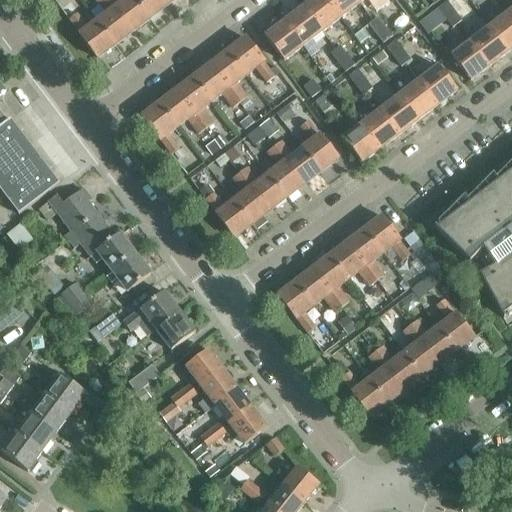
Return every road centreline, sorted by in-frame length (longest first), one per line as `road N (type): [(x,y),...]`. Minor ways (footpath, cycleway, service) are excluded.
road 1 (residential): [(219,301),(511,86)]
road 2 (unclassified): [(368,491),(219,301)]
road 3 (unclassified): [(219,301),(86,124)]
road 4 (residential): [(86,124),(246,0)]
road 5 (residential): [(368,491),(511,384)]
road 6 (unclassified): [(86,124),(5,19)]
